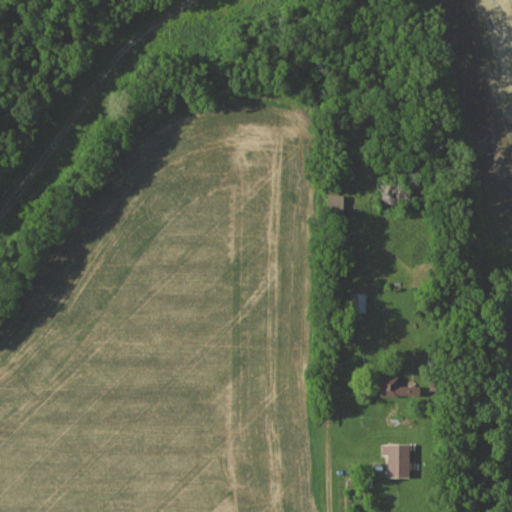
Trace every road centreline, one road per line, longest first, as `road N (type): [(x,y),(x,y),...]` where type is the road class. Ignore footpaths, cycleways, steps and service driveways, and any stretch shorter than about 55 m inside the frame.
road 1 (track): [(377,336),(435,316),(511,252)]
road 2 (residential): [(330,511),(335,360)]
